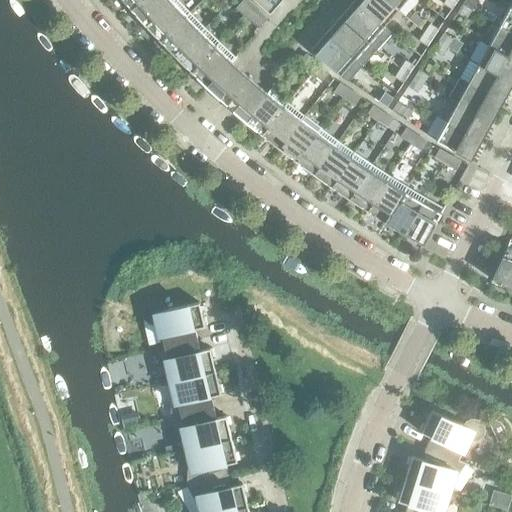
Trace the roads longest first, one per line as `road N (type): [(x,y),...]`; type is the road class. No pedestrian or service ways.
road 1 (residential): [(438,301),(321,233),(209,147),(67,0)]
road 2 (residential): [(349,511),(375,423),(438,301)]
road 3 (residential): [(280,511),(233,304)]
road 4 (residential): [(438,301),(511,159)]
